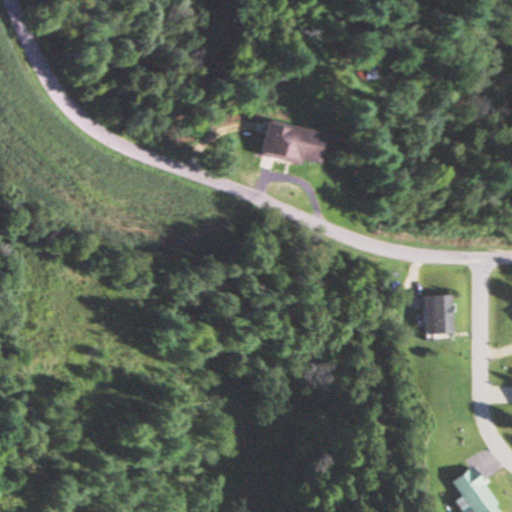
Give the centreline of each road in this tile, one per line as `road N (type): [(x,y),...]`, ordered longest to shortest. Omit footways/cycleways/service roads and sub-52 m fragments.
road 1 (residential): [(511,257),(404,254),(337,236),(116,148),(72,113),(6,0)]
road 2 (residential): [(482,258),(474,411),(511,468)]
